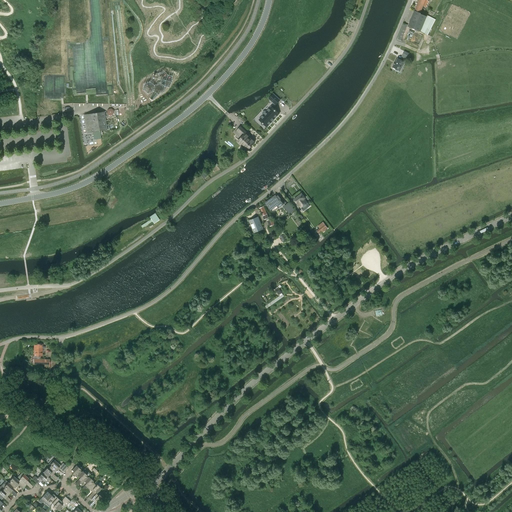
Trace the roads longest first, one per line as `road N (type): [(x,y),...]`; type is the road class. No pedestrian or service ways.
road 1 (unclassified): [(0,344),(73,334),(172,288),(217,235),(350,113),(410,0)]
road 2 (unclassified): [(0,290),(78,281),(167,220),(249,155),(314,87),(345,51),(367,0)]
road 3 (tertiary): [(147,493),(227,405),(306,340),(420,259),(511,216)]
road 4 (tertiary): [(0,203),(80,185),(184,115),(238,61),(269,0)]
road 5 (unknown): [(0,188),(75,172),(152,120),(205,76),(240,32),(252,0)]
